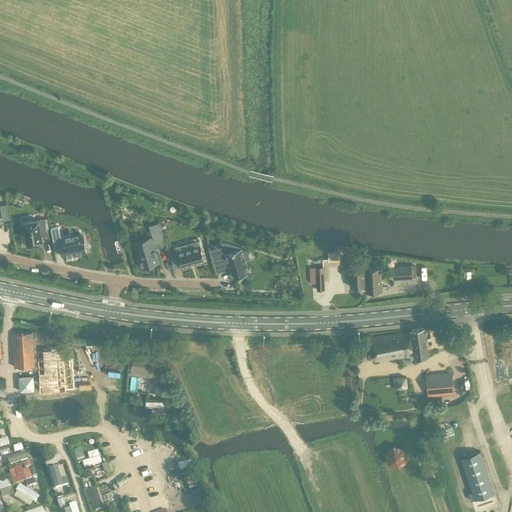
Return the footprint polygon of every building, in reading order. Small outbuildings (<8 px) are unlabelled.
[(45,219),(20,223),(22,234),(25,234),(27,246),(43,243),(41,233),(47,232),(45,219)] [(154,248),(165,245),(158,222),(149,225),(152,236),(134,242),(142,267),(158,262),(154,248)] [(58,226),(51,228),(54,244),(60,243),(61,247),(62,257),(86,253),(84,239),(81,239),(80,232),(63,235),(63,236),(60,237),(58,226)] [(198,240),(175,247),(177,251),(176,251),(177,253),(178,256),(171,258),(174,268),(180,266),(181,269),(191,266),(191,267),(195,265),(195,264),(205,261),(200,246),(201,246),(200,244),(198,240)] [(223,242),(209,246),(216,273),(229,269),(231,278),(250,273),(246,261),(251,260),(248,250),(243,251),(242,248),(241,248),(241,247),(223,242)] [(339,252),(328,252),(328,262),(339,262),(339,252)] [(350,287),(365,285),(366,285),(365,269),(364,263),(348,265),(350,287)] [(412,266),(398,266),(398,279),(412,278),(412,266)] [(310,284),(317,283),(317,291),(324,290),(323,267),(316,268),(309,268),(310,284)] [(366,285),(365,285),(366,292),(382,290),(381,277),(387,276),(386,268),(380,269),(380,268),(365,269),(366,285)] [(415,357),(428,355),(424,328),(411,330),(411,332),(372,338),(375,360),(415,354),(415,357)] [(12,333),(14,367),(34,365),(32,332),(12,333)] [(426,375),(428,396),(454,394),(452,373),(426,375)] [(33,376),(18,377),(19,391),(34,390),(34,389),(41,389),(40,376),(33,376)] [(352,395),(354,415),(402,410),(400,390),(352,395)] [(393,445),(385,453),(388,465),(399,468),(408,459),(405,448),(393,445)] [(494,493),(481,452),(461,458),(472,492),(468,493),(471,501),(494,493)] [(511,463),(495,469),(510,511),(511,510),(511,463)]
